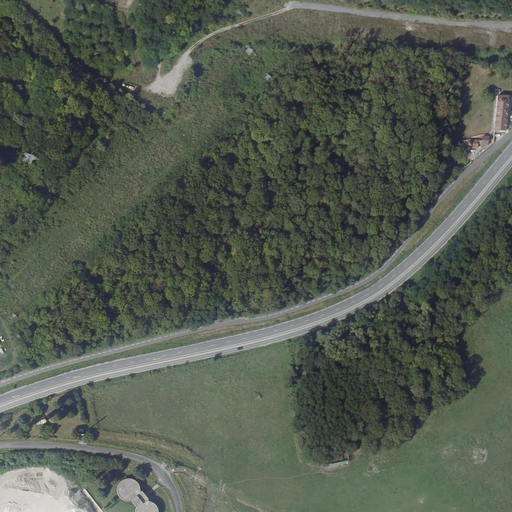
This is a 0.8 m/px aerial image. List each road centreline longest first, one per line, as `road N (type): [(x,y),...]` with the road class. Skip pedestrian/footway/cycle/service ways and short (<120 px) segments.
road 1 (unclassified): [(511,131),(442,193),(380,269),(332,295),(0,383)]
road 2 (secondary): [(511,148),(432,239),(359,297),(308,319),(76,372),(0,399)]
road 3 (secondary): [(0,406),(80,379),(291,331),(362,303),(413,266),(511,158)]
road 4 (track): [(27,0),(74,47),(151,96),(173,84),(198,40),(301,5),(511,25)]
road 5 (tertiary): [(0,444),(145,460),(171,482),(178,511)]
